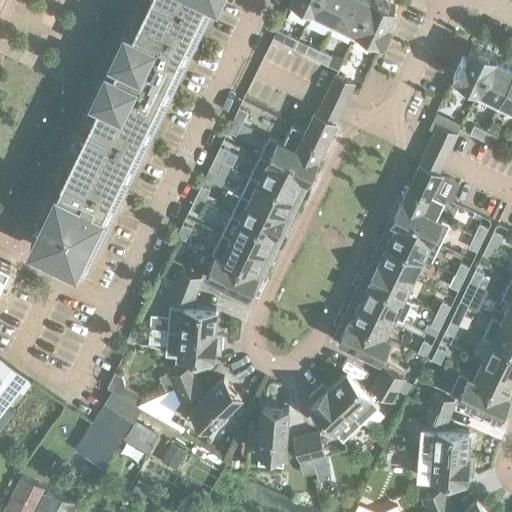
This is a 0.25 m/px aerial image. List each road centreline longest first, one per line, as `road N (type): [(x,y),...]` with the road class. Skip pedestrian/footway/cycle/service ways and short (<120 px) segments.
road 1 (residential): [(381,129),(354,116),(258,309),(253,348),(271,365),(303,363),(318,342),(413,145)]
road 2 (residential): [(269,0),(80,387)]
road 3 (residential): [(446,0),(381,129)]
